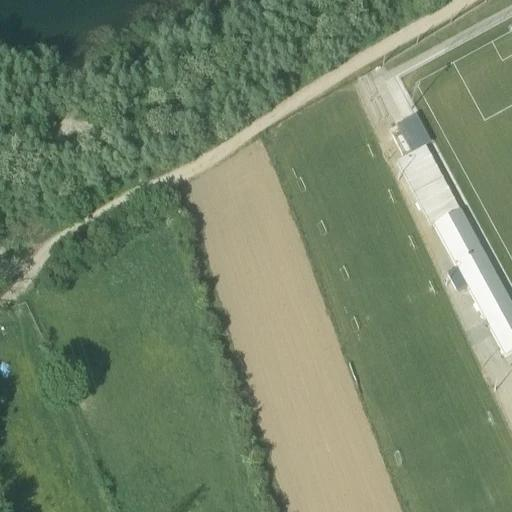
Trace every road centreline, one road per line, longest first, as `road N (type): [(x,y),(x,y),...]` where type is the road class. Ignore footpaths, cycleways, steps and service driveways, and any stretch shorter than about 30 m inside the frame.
road 1 (track): [(0,304),(356,57),(457,0)]
road 2 (track): [(104,128),(356,0)]
